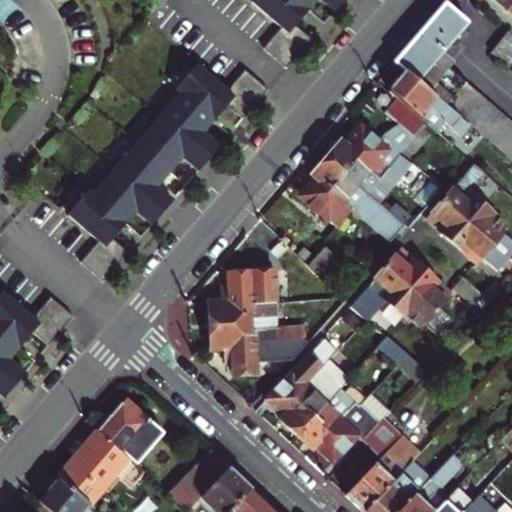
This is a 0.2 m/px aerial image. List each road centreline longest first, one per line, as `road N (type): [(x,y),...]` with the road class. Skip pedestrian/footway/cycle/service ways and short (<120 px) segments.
road 1 (residential): [(123,331),(404,0)]
road 2 (residential): [(123,331),(316,511)]
road 3 (residential): [(0,479),(123,331)]
road 4 (residential): [(31,0),(53,35),(57,74),(45,107),(0,157)]
road 5 (residential): [(0,218),(123,331)]
